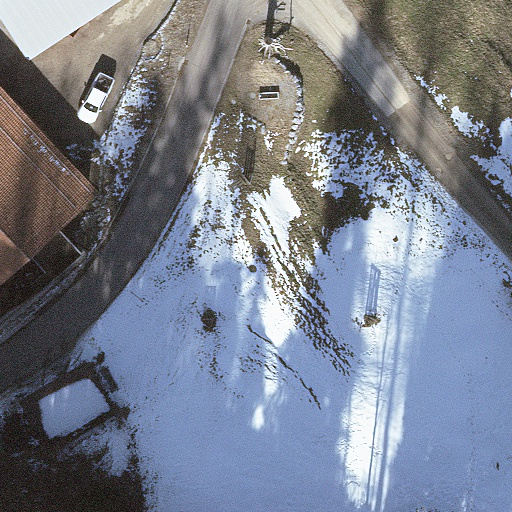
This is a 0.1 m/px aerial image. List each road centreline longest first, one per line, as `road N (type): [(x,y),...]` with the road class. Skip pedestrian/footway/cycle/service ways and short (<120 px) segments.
road 1 (track): [(511,238),(304,0)]
road 2 (unclassified): [(169,168),(108,275),(73,313),(0,367)]
road 3 (unclassified): [(169,168),(234,0)]
